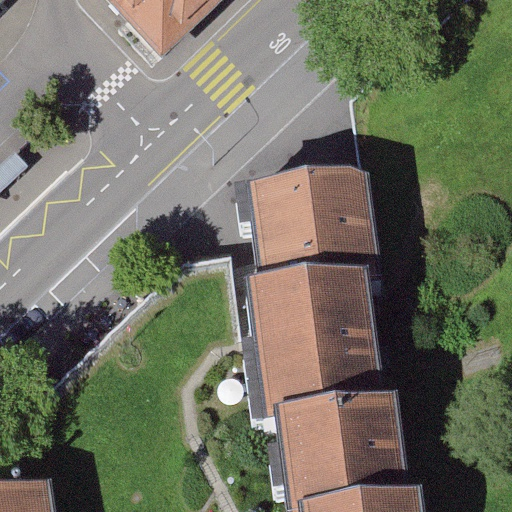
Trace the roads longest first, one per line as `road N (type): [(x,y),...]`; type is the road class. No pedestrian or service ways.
road 1 (residential): [(150,138),(0,290)]
road 2 (residential): [(310,0),(150,138)]
road 3 (residential): [(150,138),(61,48)]
